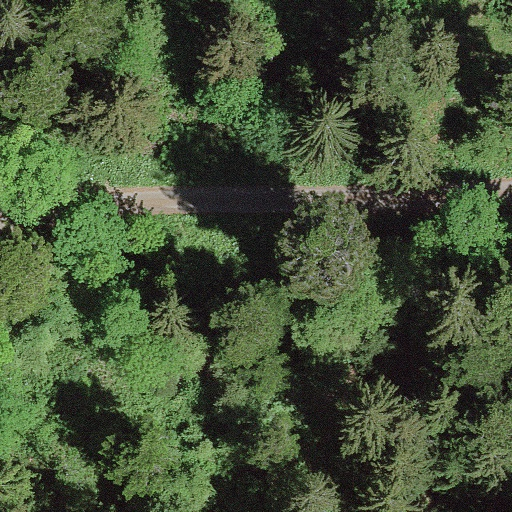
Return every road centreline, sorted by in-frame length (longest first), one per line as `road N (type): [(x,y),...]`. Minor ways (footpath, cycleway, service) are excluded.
road 1 (track): [(0,234),(267,208)]
road 2 (track): [(511,197),(410,209),(267,208)]
